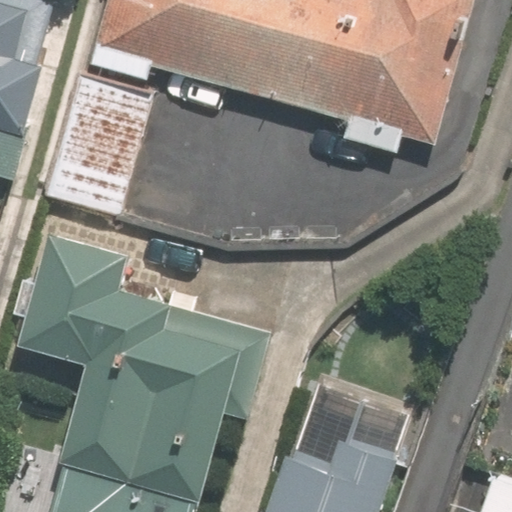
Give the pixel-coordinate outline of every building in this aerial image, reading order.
[(32,66),(51,0),(0,0),(0,214),(3,215),(46,70),(32,66)] [(406,133),(439,143),(481,0),(106,0),(87,64),(144,81),(152,57),(342,113),(336,131),(401,150),(406,133)] [(63,465),(49,511),(197,511),(225,412),(249,418),(273,331),(122,289),(131,257),(49,234),(18,346),(87,365),(60,464),(63,465)] [(382,511),(414,418),(306,382),(262,511),(382,511)] [(511,511),(511,487),(503,511),(511,511)]
